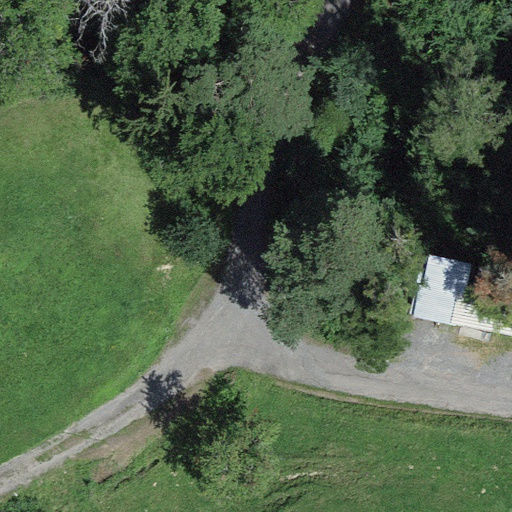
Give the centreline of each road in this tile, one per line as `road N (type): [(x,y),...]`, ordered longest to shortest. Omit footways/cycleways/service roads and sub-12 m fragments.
road 1 (track): [(341,0),(263,155),(231,349),(0,483)]
road 2 (track): [(231,349),(511,408)]
